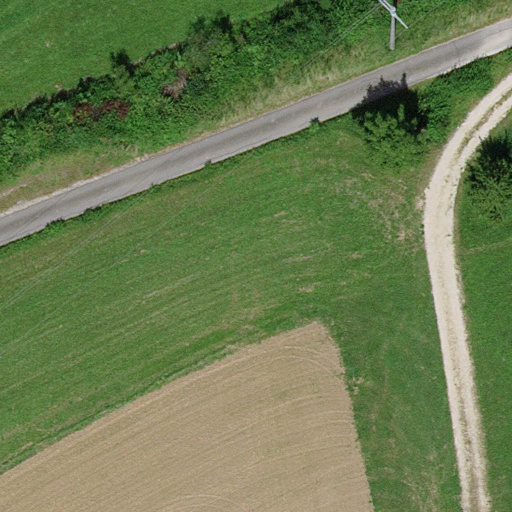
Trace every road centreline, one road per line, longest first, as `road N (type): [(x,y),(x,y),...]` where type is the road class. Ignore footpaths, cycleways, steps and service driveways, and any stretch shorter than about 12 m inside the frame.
road 1 (track): [(511,31),(0,235)]
road 2 (track): [(511,90),(445,157),(431,189),(467,511)]
